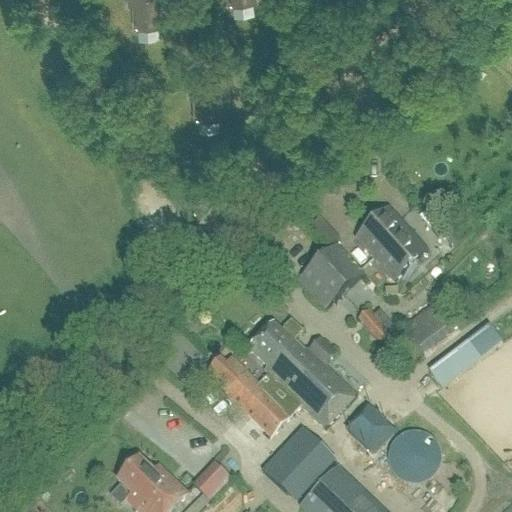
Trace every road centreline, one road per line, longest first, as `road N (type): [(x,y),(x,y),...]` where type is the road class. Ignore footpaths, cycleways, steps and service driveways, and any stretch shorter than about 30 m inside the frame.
road 1 (tertiary): [(0,462),(464,0)]
road 2 (track): [(36,0),(202,259)]
